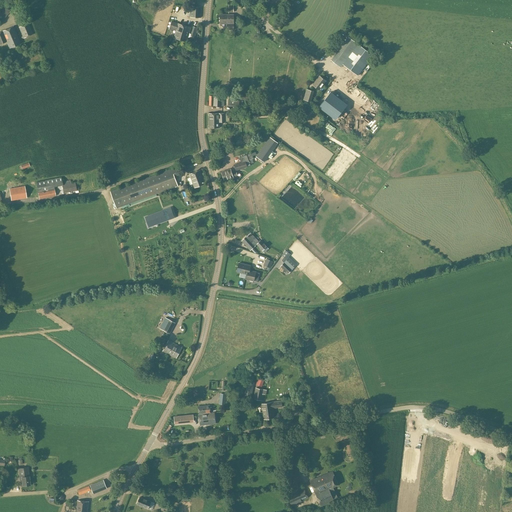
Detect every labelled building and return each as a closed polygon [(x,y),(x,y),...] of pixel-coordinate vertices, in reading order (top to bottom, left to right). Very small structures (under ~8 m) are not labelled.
[(0,8),(0,23),(2,21),(11,11),(3,5),(0,8)] [(191,17),(201,18),(201,7),(191,7),(191,17)] [(227,30),(234,30),(233,15),(220,15),(220,24),(227,24),(227,30)] [(186,42),(191,27),(171,22),(169,29),(176,31),(174,38),(186,42)] [(23,38),(33,34),(28,23),(19,27),(23,38)] [(9,48),(20,44),(13,27),(0,32),(0,44),(7,42),(9,48)] [(268,30),(266,32),(275,42),(276,41),(268,30)] [(358,44),(343,65),(358,76),(373,56),(358,44)] [(326,81),(320,76),(313,85),(319,90),(326,81)] [(331,93),(320,107),(336,119),(347,105),(331,93)] [(224,106),(224,96),(209,96),(209,106),(224,106)] [(225,122),(225,120),(225,116),(223,117),(223,119),(221,119),(221,120),(219,120),(209,120),(209,128),(220,128),(219,122),(225,122)] [(256,157),(264,162),(272,151),(264,146),(256,157)] [(110,191),(116,209),(121,207),(122,209),(157,196),(156,194),(178,186),(175,177),(181,174),(179,168),(110,191)] [(231,179),(231,178),(238,176),(236,171),(232,173),(231,169),(222,172),(224,180),(228,179),(228,180),(231,179)] [(192,181),(202,177),(200,170),(190,174),(192,181)] [(78,182),(75,182),(71,183),(70,180),(62,182),(61,177),(36,182),(39,199),(56,196),(54,187),(62,185),(63,193),(77,191),(77,190),(79,190),(78,182)] [(194,188),(205,184),(202,177),(192,181),(194,188)] [(24,187),(18,188),(17,183),(9,185),(10,189),(11,200),(26,198),(24,187)] [(158,213),(161,222),(178,215),(176,210),(173,211),(172,208),(158,213)] [(251,233),(242,241),(250,250),(250,251),(256,245),(262,251),(267,247),(261,240),(259,243),(251,233)] [(266,259),(263,265),(270,268),(273,262),(266,259)] [(289,274),(292,270),(284,263),(281,267),(289,274)] [(246,279),(254,281),(258,282),(259,274),(249,271),(251,266),(239,264),(237,272),(247,274),(246,279)] [(160,328),(170,334),(175,323),(165,318),(160,328)] [(176,358),(182,348),(169,341),(163,351),(176,358)] [(251,397),(254,383),(246,381),(243,396),(251,397)] [(262,401),(264,390),(256,388),(253,399),(262,401)] [(273,408),(282,407),(281,401),(262,404),(264,419),(274,418),(273,408)] [(199,415),(214,413),(210,413),(209,406),(198,407),(199,415)] [(200,426),(215,424),(214,413),(199,415),(200,426)] [(289,491),(302,485),(294,466),(285,470),(287,477),(284,479),(289,491)] [(30,485),(29,476),(28,467),(18,468),(19,480),(22,480),(22,486),(30,485)] [(333,487),(338,485),(333,472),(310,481),(321,505),(333,500),(329,489),(333,487)] [(301,501),(308,498),(304,489),(287,496),(291,506),(301,502),(301,501)] [(148,509),(151,502),(140,497),(137,504),(148,509)] [(78,501),(77,508),(88,509),(89,502),(78,501)]
